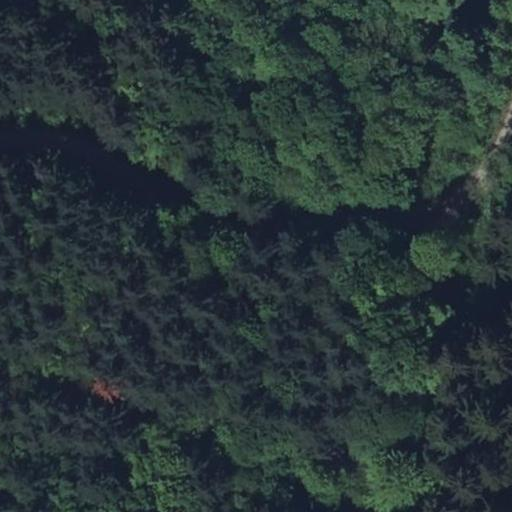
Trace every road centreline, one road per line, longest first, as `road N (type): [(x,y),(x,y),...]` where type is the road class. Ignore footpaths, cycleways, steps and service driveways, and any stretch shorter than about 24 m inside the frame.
road 1 (track): [(0,151),(59,139),(248,231),(503,204),(511,186)]
road 2 (track): [(0,392),(63,372),(431,511)]
